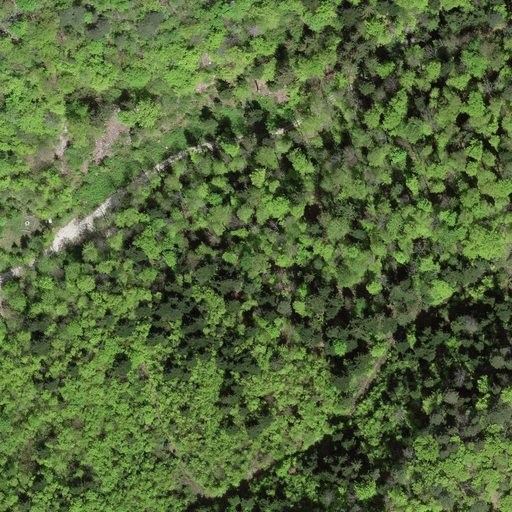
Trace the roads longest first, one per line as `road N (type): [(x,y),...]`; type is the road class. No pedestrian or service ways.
road 1 (track): [(78,229),(99,232),(115,247),(175,457),(195,495),(207,497),(335,432),(403,327),(511,262)]
road 2 (track): [(0,280),(172,159),(307,117),(381,70),(511,20)]
road 3 (track): [(403,327),(353,355),(322,358),(289,346),(224,297),(115,247)]
road 4 (track): [(0,309),(8,381),(0,442)]
